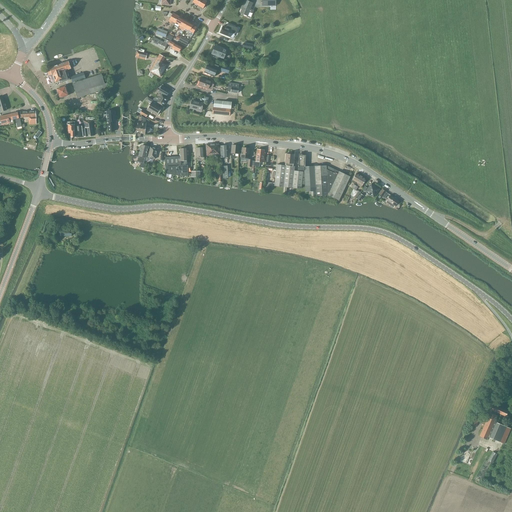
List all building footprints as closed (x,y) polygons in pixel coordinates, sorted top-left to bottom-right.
[(246,0),(241,13),(247,16),(249,13),(252,14),(253,11),(250,9),(253,3),(246,0)] [(261,19),(271,21),(273,9),(257,6),(255,15),(261,16),(261,19)] [(169,20),(168,22),(171,23),(172,22),(174,23),(178,16),(173,13),(173,14),(170,18),(169,20)] [(180,26),(184,19),(178,16),(174,23),(180,26)] [(185,29),(189,22),(184,19),(180,26),(185,29)] [(185,29),(190,32),(194,25),(189,22),(185,29)] [(220,33),(230,37),(234,27),(231,25),(230,28),(229,27),(228,28),(223,26),(220,33)] [(156,34),(155,36),(162,38),(162,36),(165,38),(168,32),(158,28),(156,34)] [(180,37),(178,41),(187,45),(189,40),(181,36),(180,37)] [(150,43),(150,44),(164,50),(167,44),(164,42),(154,37),(150,43)] [(168,44),(168,45),(172,47),(172,48),(179,52),(181,47),(170,41),(169,42),(168,44)] [(212,54),(223,58),(227,49),(221,47),(220,49),(215,46),(212,54)] [(150,71),(159,76),(160,77),(165,68),(164,68),(166,65),(162,63),(165,58),(159,54),(150,71)] [(60,83),(69,80),(66,70),(71,68),(69,61),(50,68),(55,82),(59,81),(60,83)] [(204,72),(214,76),(219,66),(215,64),(213,67),(208,65),(204,72)] [(84,73),(73,76),(71,77),(73,83),(86,79),(84,73)] [(105,74),(73,85),(77,98),(105,89),(108,83),(105,74)] [(201,78),(198,86),(208,89),(209,86),(212,87),(215,82),(211,80),(211,82),(201,78)] [(68,96),(65,86),(56,89),(59,98),(68,96)] [(162,94),(156,102),(163,106),(168,97),(166,96),(170,91),(162,86),(158,92),(162,94)] [(152,100),(150,104),(147,109),(147,110),(151,113),(152,112),(157,115),(158,115),(162,108),(161,108),(158,106),(159,105),(152,100)] [(190,108),(201,111),(203,103),(192,100),(191,104),(190,108)] [(231,102),(222,101),(214,100),(214,107),(213,107),(212,114),(230,115),(231,102)] [(138,112),(146,117),(148,114),(140,109),(138,112)] [(36,111),(20,112),(21,117),(31,117),(31,121),(36,121),(36,111)] [(108,125),(108,132),(114,131),(114,124),(112,124),(112,121),(115,121),(114,111),(107,111),(108,122),(109,122),(109,125),(108,125)] [(12,114),(0,116),(2,125),(10,123),(9,120),(13,119),(12,114)] [(84,137),(93,136),(92,121),(83,121),(83,128),(84,137)] [(83,128),(82,125),(75,127),(76,137),(78,137),(84,137),(83,128)] [(36,136),(35,136),(34,138),(36,139),(37,138),(38,138),(42,133),(39,131),(36,136)] [(207,155),(220,154),(220,145),(217,145),(217,144),(207,145),(207,155)] [(138,158),(137,161),(141,162),(143,163),(145,157),(148,147),(142,145),(141,147),(140,146),(139,150),(141,151),(139,156),(140,156),(140,158),(138,158)] [(239,146),(232,145),(231,153),(231,158),(235,159),(235,154),(239,154),(239,146)] [(150,147),(148,157),(156,159),(158,148),(150,147)] [(204,157),(205,157),(204,147),(203,147),(201,147),(200,148),(197,148),(196,149),(197,158),(197,161),(204,160),(204,157)] [(180,157),(165,157),(166,174),(173,175),(181,176),(188,176),(187,160),(187,149),(183,149),(182,148),(181,149),(180,149),(180,157)] [(242,148),(241,157),(244,158),(244,161),(248,162),(247,166),(251,167),(251,166),(251,161),(252,160),(248,159),(248,158),(249,149),(242,148)] [(254,161),(253,166),(256,166),(259,167),(259,165),(258,164),(258,162),(263,163),(264,155),(263,155),(264,151),(260,150),(260,149),(259,149),(258,150),(256,150),(255,161),(254,161)] [(275,183),(274,186),(301,189),(301,185),(305,185),(304,172),(303,172),(294,171),(295,167),(293,166),(294,161),(293,161),(293,155),(286,154),(285,166),(277,165),(275,183)] [(328,195),(339,200),(350,177),(326,165),(305,167),(306,156),(299,155),(298,170),(304,170),(304,172),(305,185),(306,192),(308,192),(309,194),(311,194),(312,196),(328,195)] [(361,177),(356,174),(352,182),(355,184),(356,182),(358,183),(361,177)] [(358,185),(361,187),(366,180),(361,177),(358,183),(359,183),(358,185)] [(371,184),(365,192),(374,198),(379,189),(374,186),(371,184)] [(393,204),(396,206),(399,201),(391,195),(387,201),(392,205),(393,204)] [(495,421),(497,416),(496,415),(497,413),(506,416),(508,411),(493,405),(491,410),(490,412),(489,412),(479,436),(487,440),(488,437),(495,421)] [(471,424),(476,426),(480,418),(474,415),(471,424)] [(489,438),(504,444),(511,428),(496,422),(495,421),(488,437),(489,438)] [(488,461),(492,463),(499,451),(494,449),(488,461)]
